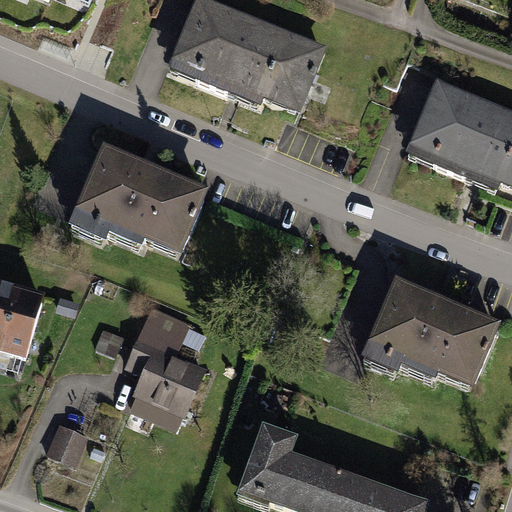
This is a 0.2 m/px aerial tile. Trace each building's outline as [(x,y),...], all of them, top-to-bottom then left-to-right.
[(97,0),(26,0),(48,8),(50,0),(53,0),(92,15),(97,0)] [(325,54),(195,3),(165,80),(257,115),(261,107),(299,122),(325,54)] [(511,113),(440,87),(414,155),(511,191),(511,113)] [(208,200),(102,156),(67,240),(104,256),(107,247),(140,260),(143,253),(179,268),(208,200)] [(502,335),(396,290),(369,354),(475,399),(502,335)] [(0,294),(0,364),(24,371),(42,306),(0,294)] [(58,301),(53,316),(73,323),(77,307),(58,301)] [(188,329),(147,313),(122,373),(141,381),(132,404),(183,425),(204,375),(174,363),(188,329)] [(119,343),(101,336),(88,367),(106,374),(119,343)] [(91,441),(63,428),(50,457),(78,470),(91,441)] [(297,448),(260,435),(236,506),(254,511),(423,511),(291,467),(297,448)]
